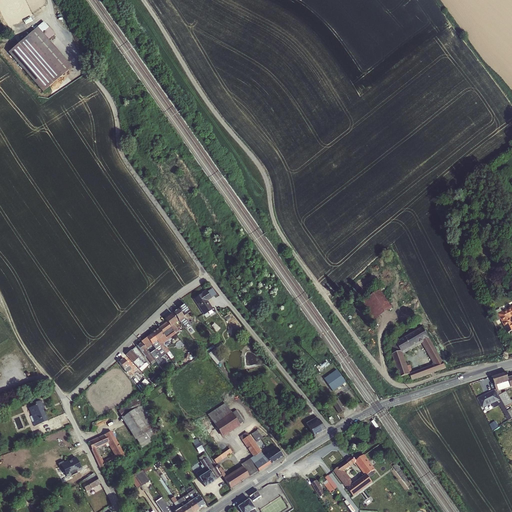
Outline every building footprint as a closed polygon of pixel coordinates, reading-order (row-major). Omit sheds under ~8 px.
[(43,21),(37,27),(49,40),(55,34),(43,21)] [(43,92),(72,67),(49,40),(37,27),(8,53),(43,92)] [(194,298),(204,314),(214,308),(208,300),(217,294),(213,286),(194,298)] [(382,290),(363,301),(373,320),(393,309),(382,290)] [(142,341),(137,345),(152,362),(154,362),(154,358),(159,363),(163,360),(161,358),(169,351),(170,343),(172,340),(172,337),(175,334),(167,334),(167,336),(163,332),(165,330),(178,331),(181,333),(181,328),(184,325),(192,334),(195,331),(195,328),(185,316),(191,310),(185,303),(182,303),(171,313),(167,313),(167,320),(142,341)] [(511,307),(502,312),(500,309),(493,312),(497,321),(500,320),(507,334),(511,331),(511,320),(511,319),(511,318),(511,307)] [(410,373),(413,381),(444,367),(427,327),(397,339),(402,350),(392,355),(402,377),(410,373)] [(392,353),(401,351),(399,343),(391,345),(392,353)] [(142,371),(150,364),(134,347),(126,354),(142,371)] [(210,353),(217,363),(220,361),(213,351),(210,353)] [(119,361),(126,372),(132,368),(124,357),(119,361)] [(337,369),(324,378),(333,390),(346,382),(337,369)] [(491,377),(495,389),(498,402),(508,421),(511,419),(511,407),(507,410),(506,408),(511,403),(511,401),(507,392),(506,391),(502,393),(501,391),(503,391),(511,388),(511,375),(508,376),(506,372),(491,377)] [(482,409),(498,402),(495,389),(477,398),(482,409)] [(343,412),(349,408),(342,397),(336,400),(343,412)] [(33,424),(47,422),(44,400),(35,401),(36,405),(30,406),(33,424)] [(208,413),(222,436),(241,426),(240,423),(244,421),(237,409),(232,412),(226,403),(208,413)] [(123,415),(140,448),(156,439),(144,417),(148,415),(142,405),(123,415)] [(317,417),(306,423),(314,437),(324,430),(317,417)] [(257,441),(263,437),(258,429),(252,433),(257,441)] [(114,430),(89,440),(100,467),(125,457),(114,430)] [(271,464),(264,455),(252,438),(246,432),(239,437),(252,457),(241,464),(241,466),(249,477),(258,472),(259,472),(271,464)] [(198,437),(193,440),(200,453),(205,450),(198,437)] [(231,447),(214,459),(217,463),(233,451),(231,447)] [(264,455),(271,464),(283,457),(277,448),(264,455)] [(354,456),(334,469),(353,497),(374,483),(370,477),(375,473),(373,470),(375,468),(365,454),(357,460),(354,456)] [(72,474),(82,469),(77,456),(59,464),(61,468),(58,469),(63,481),(73,477),(72,474)] [(222,476),(218,469),(216,466),(213,467),(206,457),(199,461),(203,468),(195,473),(204,487),(222,476)] [(249,477),(241,466),(226,476),(220,467),(218,469),(222,476),(230,489),(249,477)] [(137,488),(150,480),(143,469),(130,476),(137,488)] [(82,484),(87,491),(101,482),(95,472),(85,478),(87,481),(82,484)] [(325,494),(317,480),(311,484),(319,498),(325,494)] [(89,495),(101,490),(99,486),(87,490),(89,495)] [(188,494),(199,510),(204,506),(191,486),(185,489),(183,487),(181,489),(183,492),(185,490),(188,494)] [(251,496),(253,501),(262,496),(259,491),(251,496)] [(195,511),(199,510),(188,494),(183,497),(192,511),(195,511)] [(184,511),(177,501),(174,497),(170,499),(176,508),(173,510),(173,511),(170,511),(161,498),(155,502),(161,511),(184,511)] [(177,501),(184,511),(192,511),(183,497),(177,501)] [(250,500),(238,508),(241,511),(256,511),(256,510),(250,500)]
